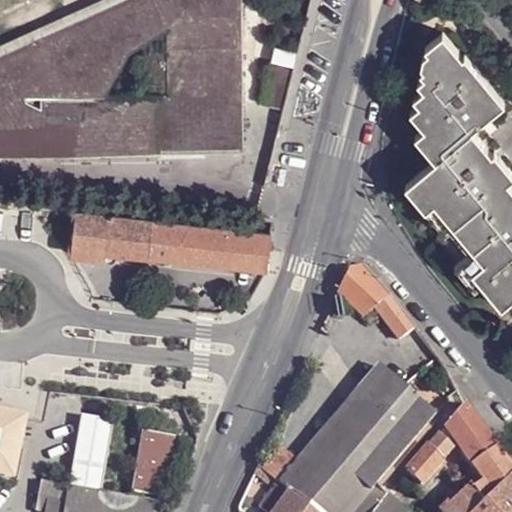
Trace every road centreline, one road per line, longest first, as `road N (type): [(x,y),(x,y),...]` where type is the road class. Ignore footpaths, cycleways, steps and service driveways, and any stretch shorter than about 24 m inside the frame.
road 1 (tertiary): [(200,511),(334,197)]
road 2 (unknown): [(0,172),(334,197)]
road 3 (residential): [(334,197),(511,407)]
road 4 (tertiary): [(334,197),(383,0)]
